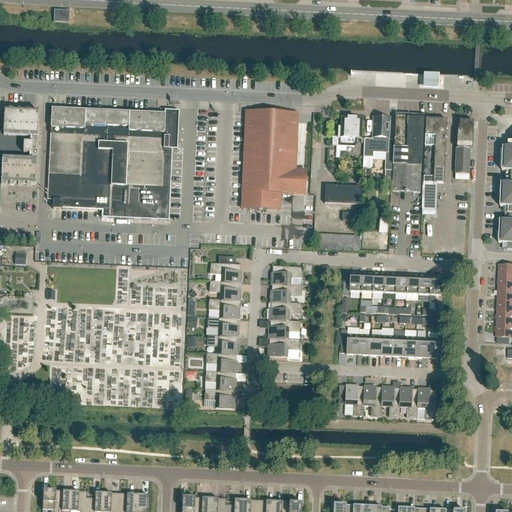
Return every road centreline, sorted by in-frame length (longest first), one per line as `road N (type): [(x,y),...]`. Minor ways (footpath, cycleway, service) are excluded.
road 1 (residential): [(475,97),(192,95),(0,82)]
road 2 (tertiary): [(511,21),(106,0)]
road 3 (residential): [(257,360),(255,271),(266,257),(474,264)]
road 4 (residential): [(469,376),(257,360)]
road 5 (residential): [(179,231),(0,219)]
road 6 (residential): [(474,264),(481,97)]
road 7 (residential): [(480,487),(317,479)]
road 8 (residential): [(317,479),(168,472)]
road 9 (residential): [(168,472),(23,465)]
